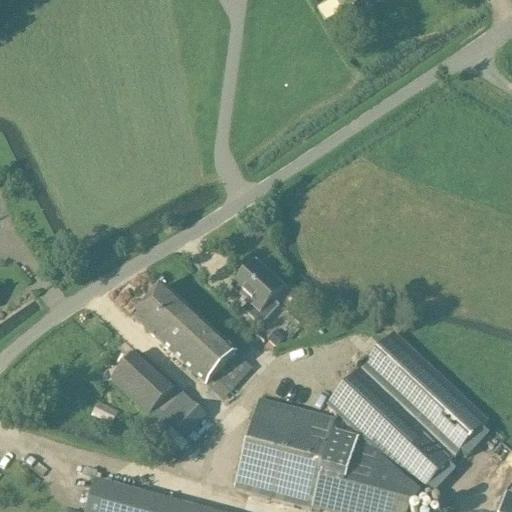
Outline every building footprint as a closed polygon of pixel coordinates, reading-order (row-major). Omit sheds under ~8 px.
[(334,0),(345,17),(374,0),(334,0)] [(283,289),(255,263),(232,289),(248,304),(241,311),(260,328),(278,308),(271,301),(283,289)] [(165,290),(135,322),(135,323),(206,389),(237,356),(165,290)] [(275,348),(285,338),(277,331),(268,342),(275,348)] [(394,336),(361,372),(456,460),(489,424),(394,336)] [(139,354),(139,355),(110,385),(148,421),(177,390),(139,354)] [(456,460),(361,372),(327,408),(338,418),(336,424),(259,403),(235,492),(309,511),(312,511),(411,511),(421,496),(456,460)] [(203,511),(95,482),(86,511),(203,511)] [(511,511),(511,497),(506,496),(502,511),(511,511)]
